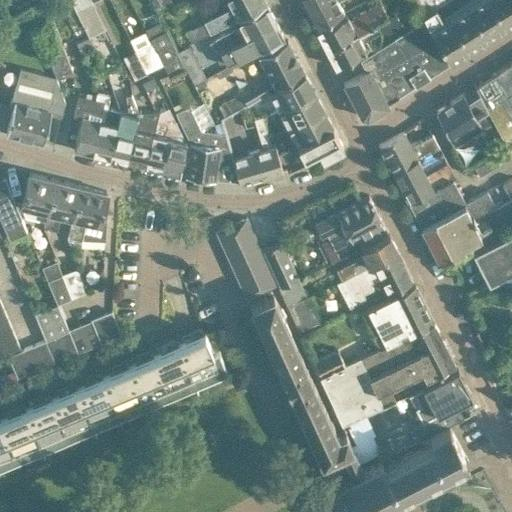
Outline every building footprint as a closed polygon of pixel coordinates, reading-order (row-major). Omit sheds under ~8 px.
[(56,77),(73,71),(69,61),(61,44),(45,0),(39,0),(30,4),(56,77)] [(210,31),(266,2),(265,0),(228,0),(231,6),(204,19),(182,32),(187,42),(210,31)] [(301,0),(315,26),(343,11),(337,0),(301,0)] [(413,0),(414,1),(415,0),(416,0),(428,24),(441,17),(435,6),(445,1),(445,0),(413,0)] [(511,0),(475,0),(431,28),(452,61),(511,22),(511,0)] [(386,15),(386,14),(381,3),(380,1),(351,16),(353,19),(349,21),(346,14),(316,29),(326,47),(377,21),(386,15)] [(9,2),(5,4),(9,11),(9,12),(18,8),(17,4),(9,2)] [(214,51),(220,48),(275,20),(267,4),(238,20),(241,25),(238,27),(237,25),(209,40),(214,51)] [(90,29),(93,28),(102,23),(94,6),(82,12),(90,29)] [(399,21),(393,11),(386,14),(386,15),(377,21),(326,47),(335,65),(365,50),(364,49),(369,46),(365,37),(378,30),(387,32),(396,27),(399,21)] [(214,51),(220,61),(249,46),(248,45),(251,43),(255,50),(283,35),(275,20),(220,48),(214,51)] [(360,58),(366,70),(343,81),(361,115),(367,117),(388,104),(387,102),(449,63),(438,46),(421,20),(360,58)] [(88,33),(74,40),(79,49),(92,43),(88,33)] [(156,33),(150,35),(153,40),(163,61),(172,57),(165,44),(162,46),(156,33)] [(240,93),(246,104),(269,90),(304,71),(287,38),(251,57),(259,70),(264,67),(269,78),(240,93)] [(164,62),(163,61),(153,40),(134,49),(145,71),(164,62)] [(178,50),(180,54),(185,64),(184,65),(185,67),(197,60),(189,45),(178,50)] [(174,70),(184,65),(185,64),(180,54),(174,57),(175,60),(170,62),(174,70)] [(511,59),(474,84),(493,118),(506,143),(511,139),(511,59)] [(203,73),(197,60),(185,67),(192,82),(204,75),(206,77),(216,72),(215,71),(217,70),(215,67),(203,73)] [(230,64),(217,70),(215,71),(216,72),(218,77),(232,70),(230,64)] [(55,74),(20,66),(14,85),(10,105),(12,106),(6,131),(42,140),(50,109),(61,112),(64,100),(55,74)] [(304,71),(269,90),(288,126),(323,108),(304,71)] [(453,144),(493,118),(474,84),(435,110),(453,144)] [(96,90),(94,97),(77,93),(73,114),(81,116),(80,119),(79,119),(78,120),(80,121),(73,148),(93,152),(104,105),(107,106),(108,93),(96,90)] [(130,92),(125,93),(127,111),(120,109),(121,110),(110,157),(127,160),(138,111),(138,110),(137,110),(130,92)] [(240,180),(233,156),(232,154),(230,153),(224,131),(200,128),(188,104),(176,110),(177,113),(189,140),(185,174),(215,178),(239,180),(240,180)] [(120,109),(107,106),(104,105),(93,152),(110,157),(121,110),(120,109)] [(165,134),(166,124),(175,119),(169,105),(159,110),(158,111),(154,131),(152,130),(145,164),(161,168),(169,134),(165,134)] [(342,144),(323,108),(288,126),(307,162),(342,144)] [(158,111),(159,110),(138,110),(138,111),(127,160),(145,164),(152,130),(154,131),(158,111)] [(265,125),(262,115),(253,117),(257,127),(265,125)] [(165,134),(169,134),(161,168),(179,172),(183,153),(186,139),(185,139),(175,119),(166,124),(165,134)] [(265,125),(257,127),(259,137),(268,135),(265,125)] [(391,169),(417,156),(438,145),(432,133),(411,144),(403,130),(378,144),(391,169)] [(268,135),(259,137),(262,147),(271,144),(268,135)] [(274,143),(271,144),(262,147),(233,156),(240,180),(250,177),(251,180),(282,170),(274,143)] [(421,162),(417,156),(391,169),(401,187),(426,174),(424,171),(446,160),(442,152),(421,162)] [(401,187),(408,201),(452,179),(452,177),(433,187),(430,181),(451,170),(446,160),(424,171),(426,174),(401,187)] [(21,203),(24,214),(31,216),(44,220),(55,178),(29,171),(24,191),(21,203)] [(511,176),(501,183),(509,196),(511,194),(511,176)] [(5,177),(0,179),(0,210),(10,235),(26,228),(14,197),(13,197),(5,177)] [(42,224),(56,228),(60,214),(72,217),(80,184),(55,178),(44,220),(42,224)] [(468,242),(486,231),(504,220),(504,219),(511,214),(511,201),(510,197),(496,205),(487,189),(464,202),(452,179),(408,201),(439,260),(464,247),(463,244),(468,242)] [(73,246),(72,245),(75,237),(81,238),(81,237),(105,238),(106,223),(105,223),(106,214),(101,213),(106,190),(80,184),(72,217),(66,237),(70,247),(73,246)] [(368,194),(367,195),(314,222),(321,236),(326,233),(334,248),(351,239),(351,240),(382,224),(383,224),(384,223),(368,194)] [(245,216),(216,229),(221,240),(250,227),(245,216)] [(250,227),(221,240),(226,251),(255,238),(250,227)] [(511,229),(500,235),(474,248),(488,278),(511,266),(511,229)] [(365,254),(337,269),(342,278),(349,275),(398,250),(389,233),(362,247),(365,254)] [(255,238),(226,251),(231,262),(260,249),(255,238)] [(281,239),(262,248),(279,286),(298,277),(281,239)] [(260,249),(231,262),(236,273),(265,260),(260,249)] [(342,278),(336,281),(348,306),(365,297),(362,292),(372,287),(369,281),(380,276),(388,292),(412,279),(398,250),(349,275),(342,278)] [(55,301),(70,296),(72,295),(71,292),(62,272),(61,273),(56,258),(41,264),(55,301)] [(265,260),(236,273),(241,285),(270,271),(265,260)] [(84,291),(77,267),(62,272),(71,292),(72,295),(84,291)] [(270,271),(241,285),(246,296),(275,282),(270,271)] [(286,305),(291,303),(292,304),(305,297),(304,296),(306,295),(298,278),(278,287),(286,305)] [(409,332),(434,321),(414,283),(361,309),(370,326),(368,332),(374,342),(378,343),(380,347),(409,332)] [(321,459),(343,449),(352,445),(345,431),(337,434),(273,293),(250,304),(321,459)] [(302,328),(316,322),(305,297),(292,304),(302,328)] [(33,312),(40,328),(44,338),(45,337),(54,359),(78,350),(69,327),(67,328),(63,318),(57,302),(33,312)] [(111,311),(93,318),(91,319),(100,341),(110,337),(120,332),(111,311)] [(7,317),(0,320),(0,332),(12,327),(7,317)] [(100,341),(91,319),(80,323),(89,346),(100,341)] [(409,332),(380,347),(360,356),(345,363),(321,375),(332,398),(444,341),(434,321),(409,332)] [(89,346),(80,323),(69,327),(78,350),(89,346)] [(12,327),(0,332),(0,344),(16,338),(12,327)] [(204,328),(178,339),(194,379),(226,365),(217,344),(212,347),(204,328)] [(7,353),(15,375),(54,359),(45,337),(44,338),(20,348),(7,353)] [(16,338),(0,344),(0,356),(7,353),(20,348),(16,338)] [(178,339),(152,350),(166,383),(169,389),(194,379),(178,339)] [(455,362),(444,341),(332,398),(343,421),(395,397),(389,384),(422,369),(425,376),(437,371),(455,362)] [(314,360),(321,375),(345,363),(338,348),(314,360)] [(152,350),(127,361),(144,400),(169,389),(166,383),(152,350)] [(127,361),(102,371),(115,404),(118,411),(144,400),(127,361)] [(458,367),(409,393),(423,421),(473,395),(458,367)] [(102,371),(76,382),(93,422),(118,411),(115,404),(102,371)] [(76,382),(50,393),(64,426),(67,433),(93,422),(76,382)] [(50,393),(25,404),(41,443),(67,433),(64,426),(50,393)] [(25,404),(0,414),(0,415),(13,448),(16,454),(41,443),(25,404)] [(407,511),(399,496),(468,460),(449,425),(468,415),(467,414),(444,426),(434,431),(429,434),(432,440),(384,465),(380,457),(362,467),(352,445),(343,449),(353,472),(332,483),(347,511),(407,511)] [(0,415),(0,461),(16,454),(13,448),(0,415)] [(363,420),(348,427),(361,456),(376,449),(363,420)]
